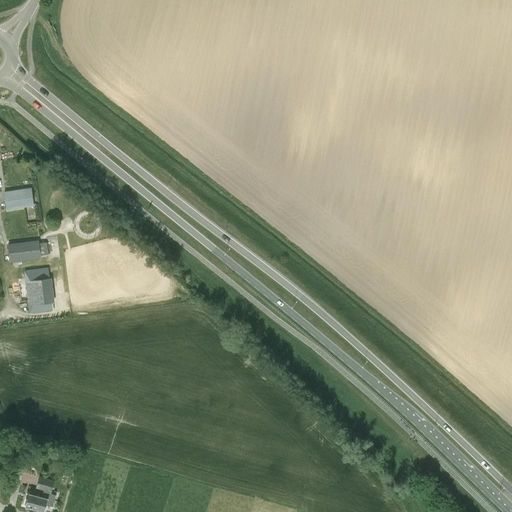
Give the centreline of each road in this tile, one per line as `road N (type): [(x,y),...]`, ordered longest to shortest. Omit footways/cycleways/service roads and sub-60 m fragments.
road 1 (secondary): [(3,80),(326,342),(507,511)]
road 2 (secondary): [(511,490),(345,334),(15,68)]
